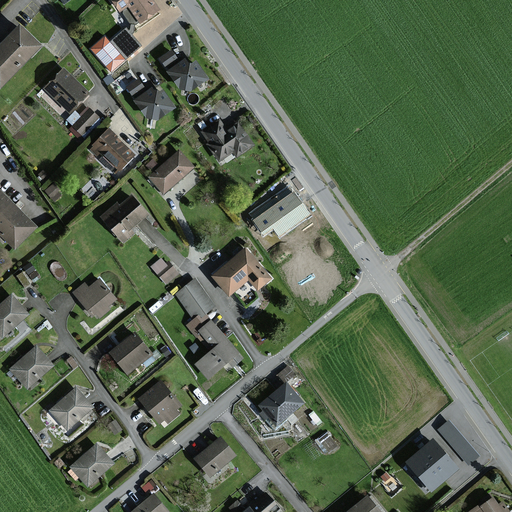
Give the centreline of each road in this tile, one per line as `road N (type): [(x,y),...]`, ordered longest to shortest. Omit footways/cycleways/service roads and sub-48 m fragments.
road 1 (residential): [(379,273),(96,511)]
road 2 (residential): [(379,273),(185,0)]
road 3 (residential): [(511,462),(379,273)]
road 4 (track): [(379,273),(511,162)]
